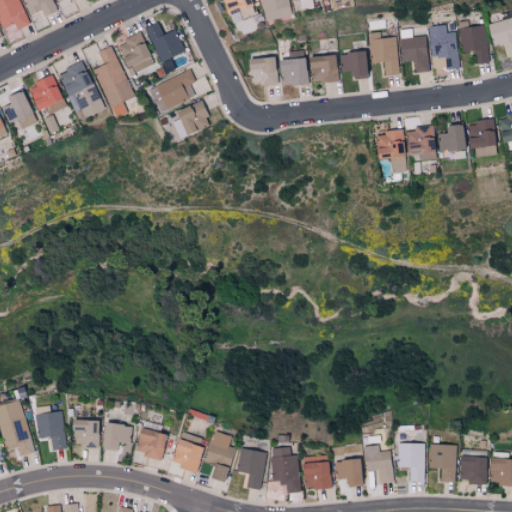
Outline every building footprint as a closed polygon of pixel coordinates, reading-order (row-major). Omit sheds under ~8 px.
[(29,24),(18,0),(0,0),(0,23),(3,30),(13,25),(15,30),(29,24)] [(22,0),(28,15),(42,10),(44,16),(56,12),(51,0),(22,0)] [(223,0),(231,22),(255,15),(249,0),(223,0)] [(262,0),(266,23),(293,18),(289,0),(262,0)] [(511,53),(511,17),(488,23),(493,46),(506,44),(508,55),(511,53)] [(184,52),(175,29),(162,34),(157,22),(145,26),(158,61),(184,52)] [(458,28),(462,52),(474,50),(476,64),(490,62),(483,24),(458,28)] [(429,25),(430,57),(446,57),(447,69),(458,68),(456,31),(445,32),(445,25),(429,25)] [(401,62),(414,60),(415,72),(428,71),(425,35),(411,36),(410,29),(398,30),(401,62)] [(396,36),(380,37),(380,32),(368,32),(369,62),(383,61),(384,75),(398,74),(396,36)] [(130,73),(153,64),(140,33),(117,43),(130,73)] [(93,68),(113,118),(127,113),(122,101),(133,97),(112,45),(97,51),(103,64),(93,68)] [(280,86),(307,82),(303,49),(288,51),(289,58),(277,59),(280,86)] [(365,51),(339,52),(340,71),(351,71),(351,78),(366,77),(365,51)] [(308,55),(309,82),(336,81),(335,54),(308,55)] [(249,85),(275,84),(274,56),(248,58),(249,85)] [(102,110),(83,62),(57,72),(67,97),(71,95),(80,119),(102,110)] [(189,84),(195,82),(191,70),(149,86),(158,110),(194,97),(189,84)] [(27,85),(36,109),(61,100),(53,76),(27,85)] [(6,97),(9,103),(1,107),(8,123),(17,120),(21,129),(36,122),(20,89),(6,97)] [(210,125),(200,100),(174,111),(178,119),(172,121),(179,137),(210,125)] [(511,113),(497,116),(501,142),(506,141),(508,149),(511,148),(511,113)] [(494,144),(491,119),(465,122),(468,147),(494,144)] [(461,124),(444,124),(444,132),(437,133),(438,151),(463,149),(461,124)] [(420,161),(436,159),(430,126),(404,130),(408,155),(418,153),(420,161)] [(392,173),(406,171),(401,128),(382,130),(383,134),(374,135),(377,159),(390,158),(392,173)] [(473,148),(475,157),(496,153),(494,145),(473,148)] [(0,431),(4,448),(17,445),(20,456),(33,452),(20,400),(0,404),(0,431)] [(65,448),(60,411),(34,414),(37,438),(50,436),(51,450),(65,448)] [(96,448),(98,420),(71,419),(70,443),(81,443),(81,447),(96,448)] [(131,426),(103,422),(99,449),(115,450),(116,442),(129,443),(131,426)] [(165,433),(139,428),(134,453),(160,458),(165,433)] [(224,482),(234,447),(229,446),(232,436),(213,431),(204,461),(213,463),(209,478),(224,482)] [(203,447),(177,439),(169,464),(195,472),(203,447)] [(397,467),(409,467),(409,481),(423,481),(424,443),(397,443),(397,467)] [(454,482),(456,445),(429,444),(428,467),(440,468),(440,482),(454,482)] [(392,482),(391,450),(379,451),(378,445),(363,446),(364,471),(377,471),(377,483),(392,482)] [(272,483),(286,482),(286,493),(299,492),(297,454),(290,455),(290,447),(270,448),(272,483)] [(236,471),(248,474),(245,487),(259,490),(267,453),(241,448),(236,471)] [(484,483),(485,450),(459,449),(458,482),(484,483)] [(329,487),(328,455),(301,456),(302,489),(329,487)] [(487,484),(511,484),(511,458),(489,457),(487,484)] [(334,460),(334,479),(346,478),(346,486),(361,486),(360,459),(334,460)] [(63,504),(63,511),(78,511),(77,503),(63,504)]
